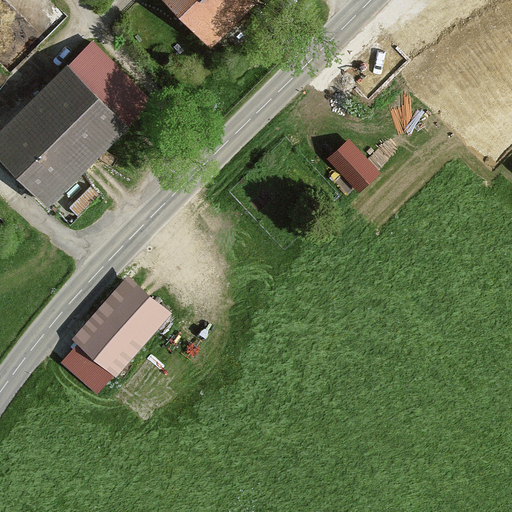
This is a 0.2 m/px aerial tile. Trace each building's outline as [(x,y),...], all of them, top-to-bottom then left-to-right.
[(158,0),(206,44),(246,0),(158,0)] [(445,0),(411,0),(344,64),(377,99),(463,19),(445,0)] [(133,107),(75,47),(0,119),(0,154),(42,197),(133,107)] [(327,151),(360,189),(383,169),(350,131),(327,151)] [(166,317),(126,282),(74,341),(114,376),(166,317)]
